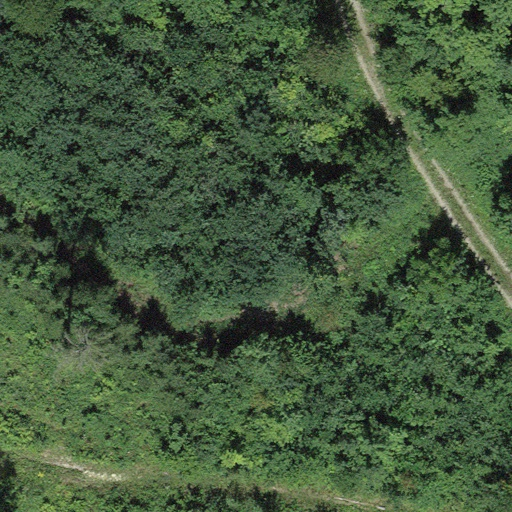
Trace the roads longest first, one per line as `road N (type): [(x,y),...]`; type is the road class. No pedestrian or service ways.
road 1 (track): [(0,459),(123,493),(204,490),(332,511)]
road 2 (track): [(511,293),(448,216),(370,59),(352,0)]
